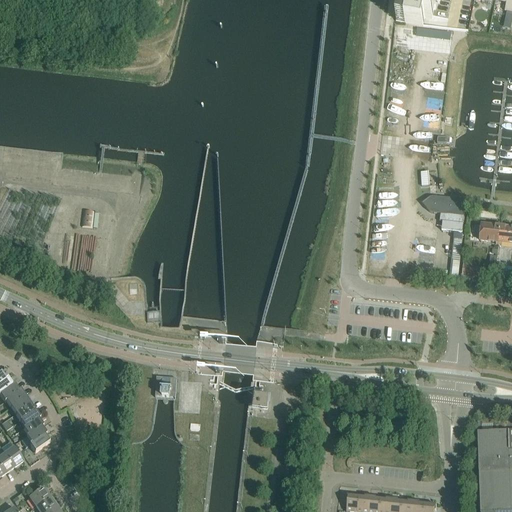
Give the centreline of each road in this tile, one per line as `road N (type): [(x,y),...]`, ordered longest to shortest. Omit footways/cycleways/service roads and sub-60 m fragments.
road 1 (residential): [(447,307),(351,283),(380,0)]
road 2 (tertiary): [(254,362),(125,342),(0,294)]
road 3 (residential): [(325,511),(329,477),(452,488)]
road 4 (residential): [(42,463),(61,447),(53,413),(20,370),(0,358)]
